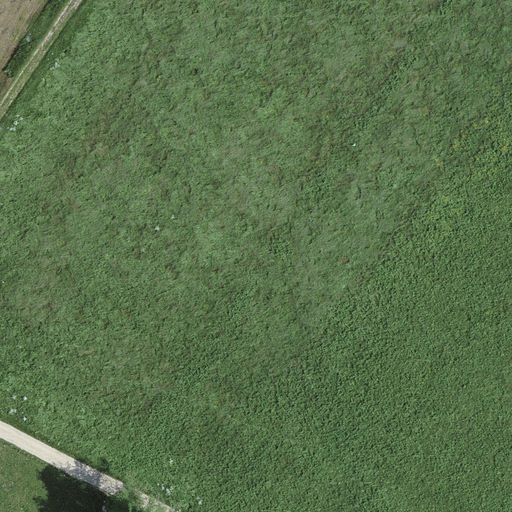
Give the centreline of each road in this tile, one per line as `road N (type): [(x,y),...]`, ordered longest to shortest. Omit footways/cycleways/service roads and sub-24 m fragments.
road 1 (track): [(0,425),(165,511)]
road 2 (track): [(76,0),(0,110)]
